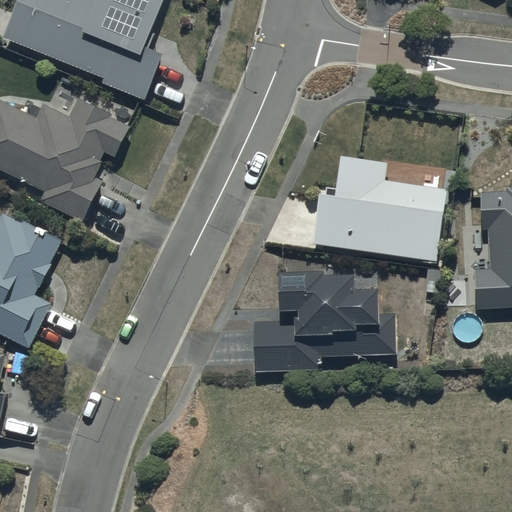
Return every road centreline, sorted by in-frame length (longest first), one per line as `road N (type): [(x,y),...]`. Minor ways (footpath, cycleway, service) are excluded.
road 1 (residential): [(84,511),(132,372),(289,32)]
road 2 (residential): [(289,32),(511,64)]
